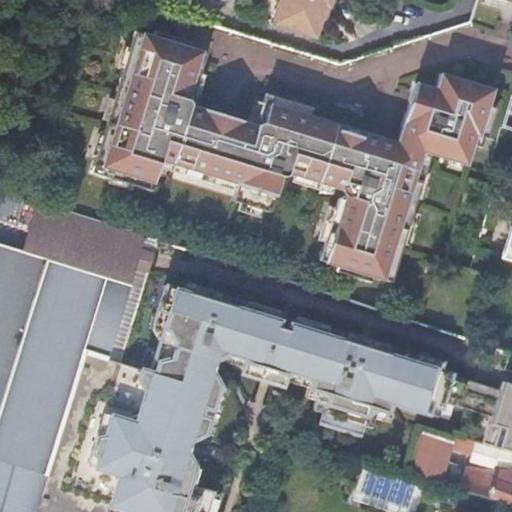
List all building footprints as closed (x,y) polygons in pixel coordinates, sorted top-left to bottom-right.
[(314,38),(320,20),(324,7),(328,8),(330,0),(278,0),(271,24),(314,38)] [(475,134),(484,137),(486,137),(496,106),(487,103),(492,88),(440,73),(436,88),(415,82),(410,99),(397,142),(366,133),(308,115),(311,107),(265,93),(262,102),(258,114),(260,123),(255,125),(235,119),(207,110),(188,104),(185,99),(191,96),(192,93),(195,84),(199,72),(205,52),(186,46),(188,40),(153,30),(151,35),(133,30),(128,47),(131,48),(125,69),(121,68),(112,98),(115,99),(109,121),(105,120),(101,134),(104,135),(97,156),(94,155),(89,172),(108,177),(131,184),(150,190),(158,166),(160,159),(237,182),(235,190),(232,200),(239,202),(261,209),(269,211),(280,175),(287,171),(294,174),(317,181),(333,186),(342,188),(346,196),(337,198),(335,206),(330,221),(325,241),(319,259),(337,265),(335,271),(370,281),(372,275),(390,281),(402,242),(399,241),(407,215),(411,216),(416,197),(413,196),(421,170),(424,171),(430,153),(439,155),(461,162),(466,163),(472,143),(475,134)] [(459,169),(461,162),(439,155),(437,163),(459,169)] [(158,166),(235,190),(237,182),(160,159),(158,166)] [(429,172),(424,171),(421,170),(413,196),(416,197),(421,198),(429,172)] [(292,181),(315,188),(317,181),(294,174),(292,181)] [(331,193),(333,186),(317,181),(315,188),(331,193)] [(259,216),(261,209),(239,202),(237,209),(259,216)] [(35,203),(19,249),(106,275),(142,285),(156,241),(114,228),(35,203)] [(323,219),(330,221),(335,206),(328,204),(323,219)] [(415,217),(411,216),(407,215),(399,241),(402,242),(407,244),(415,217)] [(317,239),(325,241),(330,221),(323,219),(317,239)] [(511,248),(506,246),(511,227),(500,259),(511,262),(511,259),(511,248)] [(116,363),(142,285),(48,258),(19,249),(0,243),(0,327),(24,335),(83,352),(116,363)] [(511,382),(511,384),(501,381),(498,389),(438,371),(440,363),(407,353),(401,358),(387,354),(384,346),(347,334),(341,340),(326,335),(324,327),(295,318),(288,323),(279,320),(275,312),(247,303),(241,309),(226,304),(224,296),(186,284),(179,290),(165,286),(152,329),(155,342),(146,372),(132,419),(109,412),(92,464),(116,472),(107,503),(129,509),(128,511),(213,511),(215,504),(209,491),(187,484),(192,466),(186,454),(190,440),(203,433),(207,418),(197,415),(201,406),(210,409),(217,385),(211,372),(208,371),(215,349),(241,357),(248,369),(277,378),(290,372),(312,379),(318,391),(313,410),(322,413),(319,422),(358,434),(361,425),(370,428),(376,408),(388,402),(436,417),(441,402),(490,417),(482,443),(511,451),(511,382)] [(24,335),(0,327),(0,511),(33,511),(46,473),(83,352),(24,335)] [(146,372),(116,363),(83,352),(33,511),(103,511),(107,503),(116,472),(92,464),(109,412),(132,419),(146,372)] [(420,431),(407,473),(511,504),(511,469),(466,469),(466,467),(447,460),(452,441),(420,431)] [(410,511),(418,482),(364,468),(356,498),(407,511),(410,511)]
